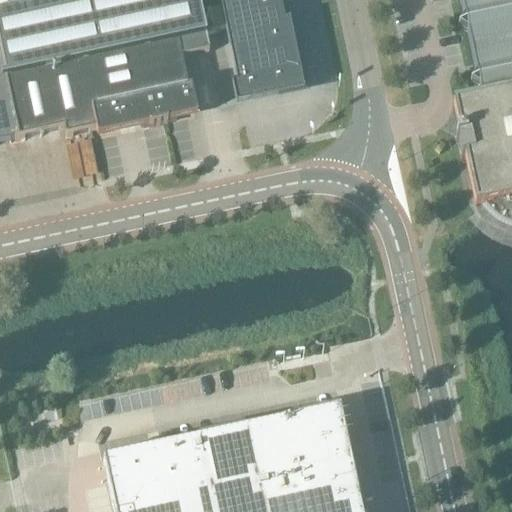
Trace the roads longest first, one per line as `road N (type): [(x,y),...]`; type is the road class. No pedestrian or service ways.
road 1 (unclassified): [(0,247),(288,185),(326,181),(356,190)]
road 2 (unclassified): [(454,511),(396,244),(383,215),(356,190)]
road 3 (unclassified): [(356,190),(370,88),(352,0)]
